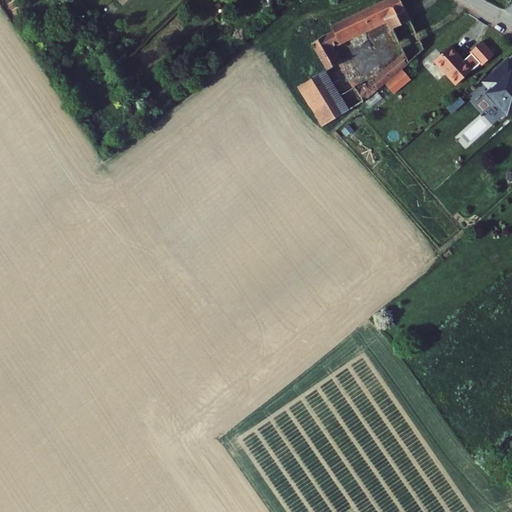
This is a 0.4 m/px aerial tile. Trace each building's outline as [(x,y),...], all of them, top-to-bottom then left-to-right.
[(415,9),(410,0),(363,0),(326,18),(321,9),(307,17),(329,58),(301,75),(327,116),(363,95),(411,53),(405,41),(366,75),(342,33),(390,9),(395,19),(415,9)] [(469,50),(455,35),(440,50),(462,73),(486,51),(488,54),(499,44),(486,30),(475,40),(477,42),(469,50)] [(409,48),(414,56),(424,49),(419,41),(409,48)] [(511,47),(488,69),(494,76),(488,80),(500,93),(503,91),(511,101),(511,47)] [(465,86),(454,97),(457,100),(468,90),(465,86)]
